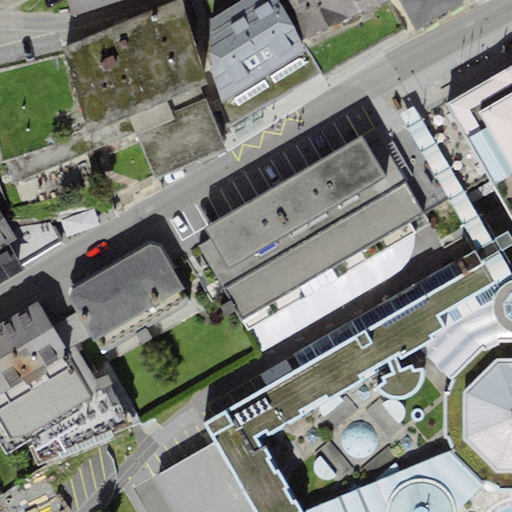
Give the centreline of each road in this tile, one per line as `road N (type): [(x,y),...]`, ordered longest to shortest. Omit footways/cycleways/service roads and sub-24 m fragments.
road 1 (tertiary): [(0,299),(511,0)]
road 2 (residential): [(0,22),(61,22),(147,0)]
